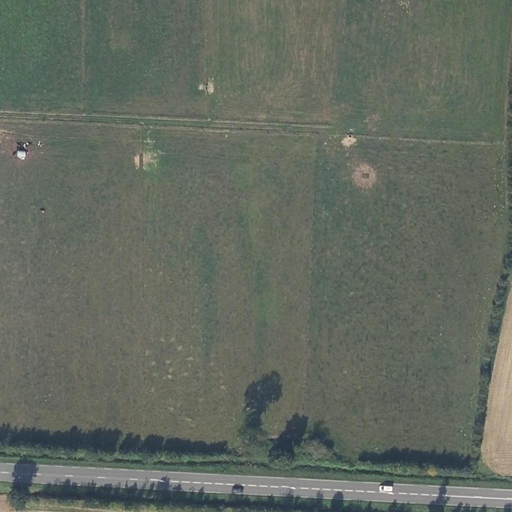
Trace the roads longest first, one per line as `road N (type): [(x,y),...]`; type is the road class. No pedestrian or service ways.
road 1 (primary): [(511,500),(0,473)]
road 2 (track): [(253,126),(0,114)]
